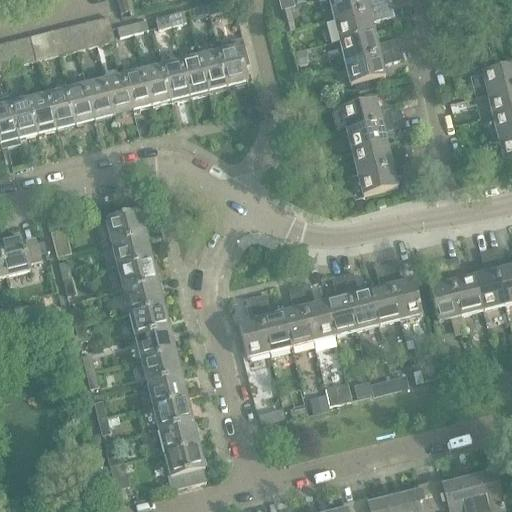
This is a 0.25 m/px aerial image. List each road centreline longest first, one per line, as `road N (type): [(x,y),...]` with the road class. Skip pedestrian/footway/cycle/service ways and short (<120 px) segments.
road 1 (residential): [(245,209),(211,297),(256,490)]
road 2 (residential): [(0,206),(151,169),(245,209)]
road 3 (residential): [(245,209),(325,246),(458,215)]
road 4 (residential): [(458,215),(421,0)]
road 5 (residential): [(245,209),(276,137),(256,32),(258,0)]
road 6 (residential): [(459,438),(256,490)]
